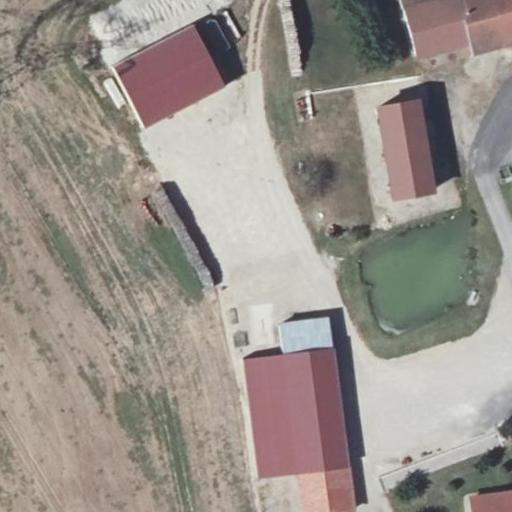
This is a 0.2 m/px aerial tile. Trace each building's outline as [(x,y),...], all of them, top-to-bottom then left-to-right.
[(276,0),(287,53),(296,51),(285,0),(276,0)] [(511,0),(426,0),(398,7),(410,58),(465,39),(469,49),(511,38),(511,0)] [(195,26),(115,68),(146,128),(226,87),(195,26)] [(431,191),(415,101),(377,108),(393,198),(431,191)] [(282,353),(332,348),(329,318),(279,323),(282,353)] [(243,356),(254,477),(344,468),(332,348),(282,353),(243,356)] [(297,508),(347,503),(344,468),(294,473),(297,508)] [(511,511),(511,486),(469,490),(470,511),(511,511)]
